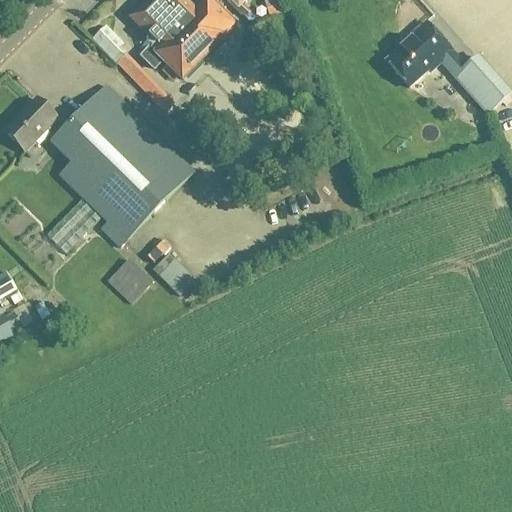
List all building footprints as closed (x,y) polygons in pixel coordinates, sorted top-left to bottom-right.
[(183,0),(148,0),(131,18),(158,46),(153,51),(151,48),(141,57),(154,71),(162,63),(181,82),(223,40),(221,38),(235,25),(210,0),(203,0),(193,10),(183,0)] [(408,40),(409,42),(385,64),(409,90),(428,72),(430,74),(441,64),(488,116),(510,96),(476,59),(465,69),(424,25),(408,40)] [(123,46),(105,27),(91,40),(115,65),(125,55),(120,49),(123,46)] [(174,105),(127,56),(117,65),(165,117),(174,105)] [(203,93),(247,136),(258,124),(214,82),(203,93)] [(37,100),(5,134),(25,153),(47,130),(56,139),(52,144),(73,164),(60,177),(108,224),(102,231),(119,248),(192,174),(105,89),(67,129),(58,120),(37,100)] [(63,198),(30,196),(28,216),(46,218),(46,227),(61,228),(63,198)] [(50,240),(74,261),(107,223),(83,202),(50,240)] [(159,228),(142,240),(149,251),(166,239),(159,228)] [(184,301),(201,287),(178,260),(162,274),(184,301)] [(136,304),(155,282),(132,262),(113,284),(136,304)] [(23,302),(15,288),(6,273),(0,276),(0,302),(8,297),(14,307),(23,302)] [(0,344),(14,337),(34,326),(24,307),(12,313),(13,315),(4,320),(3,318),(0,319),(0,344)]
